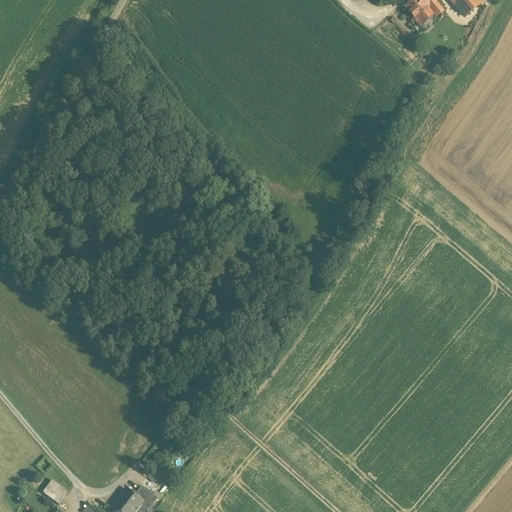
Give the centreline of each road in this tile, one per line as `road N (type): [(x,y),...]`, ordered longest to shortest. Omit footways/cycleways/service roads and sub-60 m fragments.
road 1 (track): [(0,393),(86,493),(109,493),(168,423),(196,403),(215,410),(333,511)]
road 2 (residential): [(123,0),(0,214)]
